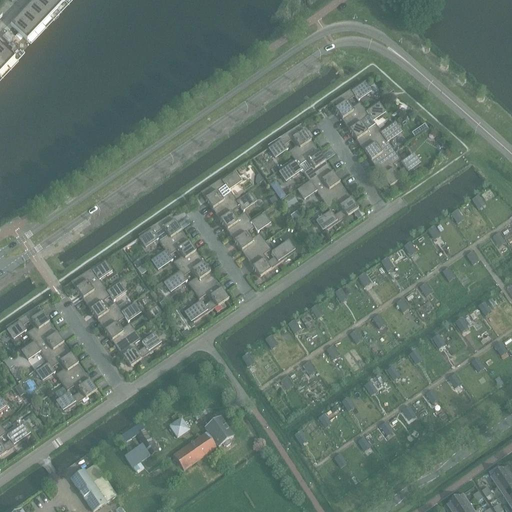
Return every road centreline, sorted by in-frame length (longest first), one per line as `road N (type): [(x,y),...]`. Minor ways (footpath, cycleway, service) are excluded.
road 1 (secondary): [(413,67),(368,30),(321,33),(0,254)]
road 2 (secondary): [(0,274),(320,52),(359,42),(413,67)]
road 3 (residential): [(255,306),(385,216),(325,126)]
road 4 (residential): [(377,511),(511,422)]
road 5 (residential): [(125,396),(255,306)]
road 6 (residential): [(0,482),(125,396)]
road 7 (secondary): [(511,154),(413,67)]
